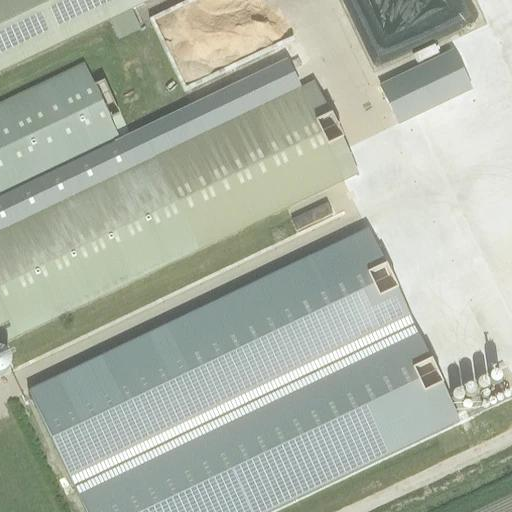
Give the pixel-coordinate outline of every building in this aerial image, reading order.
[(0,0),(0,77),(166,0),(0,0)] [(347,0),(376,65),(401,55),(404,41),(404,34),(382,35),(381,23),(369,20),(360,0),(347,0)] [(453,54),(381,89),(398,125),(471,90),(453,54)] [(0,346),(3,345),(286,209),(342,183),(334,164),(348,157),(316,87),(301,94),(287,65),(120,142),(109,119),(118,115),(104,84),(94,88),(86,70),(0,109),(0,346)] [(334,205),(297,216),(300,227),(337,216),(334,205)] [(354,239),(29,393),(85,511),(272,511),(460,423),(431,362),(416,369),(407,351),(422,344),(385,267),(371,274),(354,239)] [(0,377),(2,377),(7,374),(9,370),(9,367),(8,361),(5,356),(1,354),(0,354),(0,377)]
